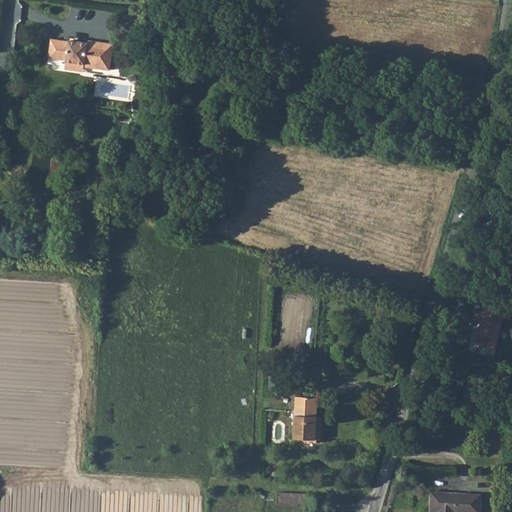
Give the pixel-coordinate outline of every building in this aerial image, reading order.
[(52,37),(48,56),(66,58),(66,60),(85,63),(84,65),(109,69),(114,43),(88,39),(88,41),(69,38),(69,39),(52,37)] [(85,63),(66,60),(64,67),(83,70),(84,65),(85,63)] [(482,321),(476,346),(495,351),(504,317),(511,319),(511,317),(511,308),(487,302),(485,311),(476,309),(473,319),(482,321)] [(323,428),(318,428),(319,417),(320,399),(297,398),(295,439),(323,440),(323,428)] [(432,491),(431,511),(438,511),(480,511),(482,495),(432,491)] [(276,497),(276,510),(306,510),(306,497),(276,497)]
